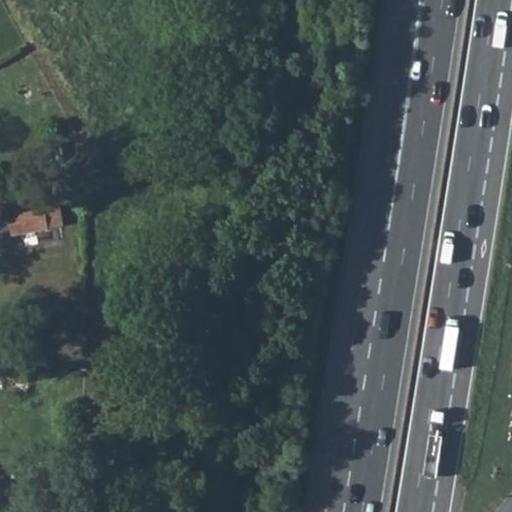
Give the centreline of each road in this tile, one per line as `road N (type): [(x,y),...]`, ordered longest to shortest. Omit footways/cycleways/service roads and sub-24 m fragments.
road 1 (trunk): [(417,511),(498,0)]
road 2 (trunk): [(442,0),(362,511)]
